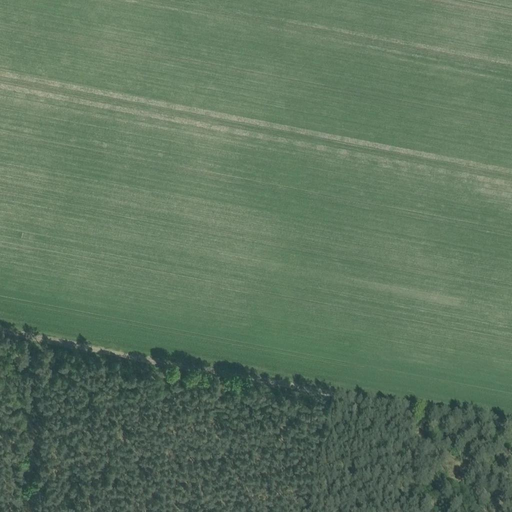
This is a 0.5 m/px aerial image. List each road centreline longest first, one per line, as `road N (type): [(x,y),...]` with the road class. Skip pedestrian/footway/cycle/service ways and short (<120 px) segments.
road 1 (track): [(511,422),(0,323)]
road 2 (track): [(27,511),(28,328)]
